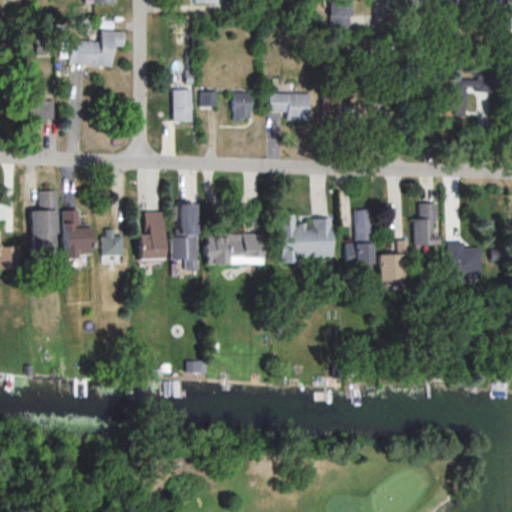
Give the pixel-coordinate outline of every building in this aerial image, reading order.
[(346,0),(335,0),(336,5),(331,5),(332,14),(347,12),(346,0)] [(66,62),(108,64),(109,44),(119,45),(120,30),(95,28),(95,38),(67,37),(66,62)] [(169,86),(170,120),(189,120),(188,85),(169,86)] [(213,105),(214,88),(197,88),(197,105),(213,105)] [(229,118),(247,118),(248,91),(230,90),(229,118)] [(283,118),(306,118),(306,99),(283,99),(283,91),(266,91),(266,110),(272,110),(272,109),(283,109),(283,118)] [(464,91),(446,92),(446,109),(452,109),(453,121),(469,120),(469,114),(465,114),(464,91)] [(53,117),(52,98),(33,98),(33,105),(27,105),(27,112),(35,111),(35,117),(53,117)] [(28,207),(30,252),(55,251),(53,187),(36,188),(36,207),(28,207)] [(410,216),(411,243),(435,242),(434,200),(416,200),(416,216),(410,216)] [(88,254),(87,223),(77,223),(77,206),(60,207),(61,255),(88,254)] [(369,262),(369,239),(369,206),(351,207),(351,242),(342,242),(343,263),(369,262)] [(161,258),(160,209),(141,209),(142,230),(136,230),(136,258),(161,258)] [(278,258),(329,257),(328,217),(318,217),(318,223),(293,224),(293,212),(277,213),(278,258)] [(260,255),(259,231),(203,232),(203,263),(227,262),(227,256),(260,255)] [(100,254),(121,253),(121,235),(99,236),(100,254)] [(376,278),(402,278),(401,238),(394,238),(394,250),(375,251),(376,278)] [(465,280),(465,273),(481,273),(481,246),(460,246),(460,241),(445,241),(445,280),(465,280)] [(0,267),(16,267),(15,244),(0,244),(0,267)]
